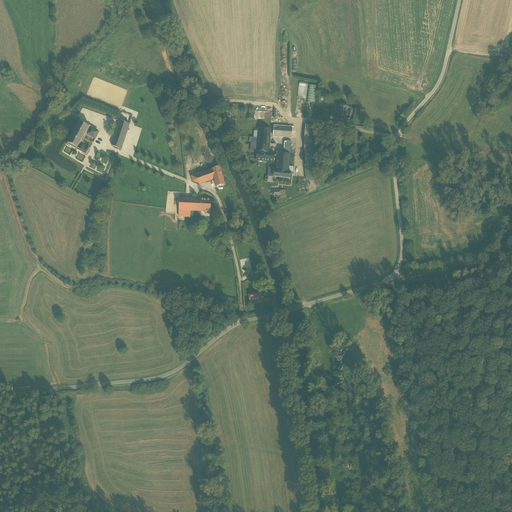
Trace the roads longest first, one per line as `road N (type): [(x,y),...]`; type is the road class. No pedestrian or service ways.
road 1 (unclassified): [(459,0),(440,78),(396,137),(401,249),(392,275),(241,320),(164,376),(0,396)]
road 2 (track): [(511,251),(392,275)]
